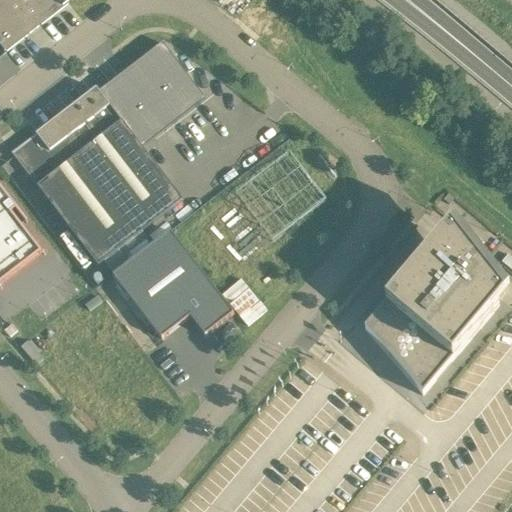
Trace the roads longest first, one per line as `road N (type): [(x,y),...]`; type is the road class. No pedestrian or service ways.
road 1 (residential): [(166,0),(298,93),(361,155),(383,206),(363,242),(132,511)]
road 2 (residential): [(0,372),(123,511)]
road 3 (residential): [(0,101),(136,0)]
road 4 (tertiary): [(511,88),(403,0)]
